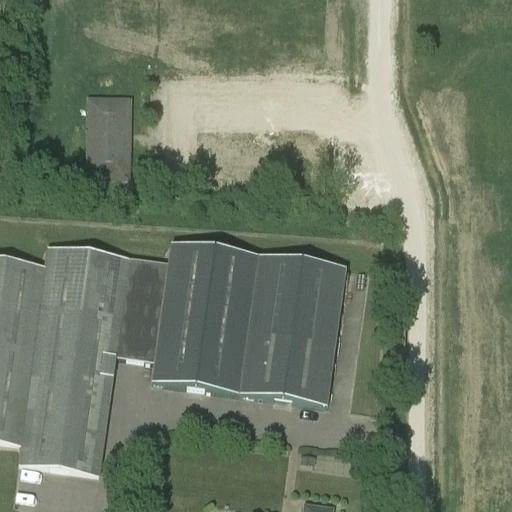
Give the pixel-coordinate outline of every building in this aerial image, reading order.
[(269,43),(335,44),(335,0),(176,0),(176,42),(247,43),(247,0),(270,1),(269,43)] [(511,0),(390,0),(390,14),(511,18),(511,174),(464,173),(468,90),(422,88),(419,171),(452,172),(450,223),(511,225),(511,321),(451,319),(449,369),(511,371),(511,450),(497,450),(495,493),(511,493),(511,0)] [(131,104),(86,104),(84,185),(129,186),(131,104)] [(333,106),(239,105),(238,152),(332,154),(333,106)] [(344,273),(169,249),(166,270),(47,253),(43,272),(0,265),(0,450),(19,453),(17,471),(98,483),(114,365),(153,370),(150,390),(325,413),(344,273)] [(393,336),(393,360),(403,360),(404,336),(393,336)] [(495,511),(496,501),(474,501),(473,511),(495,511)]
